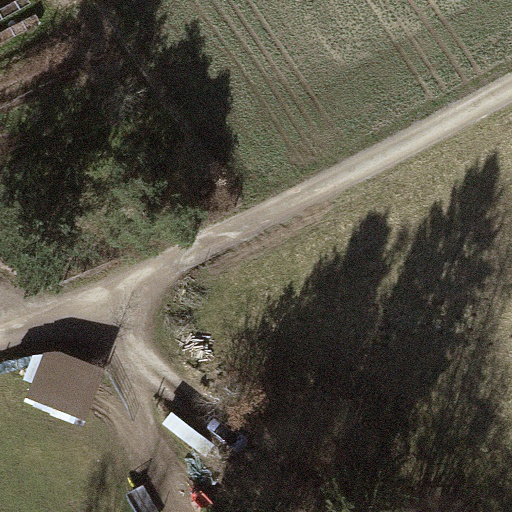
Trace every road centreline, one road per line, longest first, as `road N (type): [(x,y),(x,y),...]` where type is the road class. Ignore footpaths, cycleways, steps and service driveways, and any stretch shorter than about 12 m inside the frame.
road 1 (track): [(0,337),(84,308),(369,169),(511,89)]
road 2 (track): [(84,308),(281,471)]
